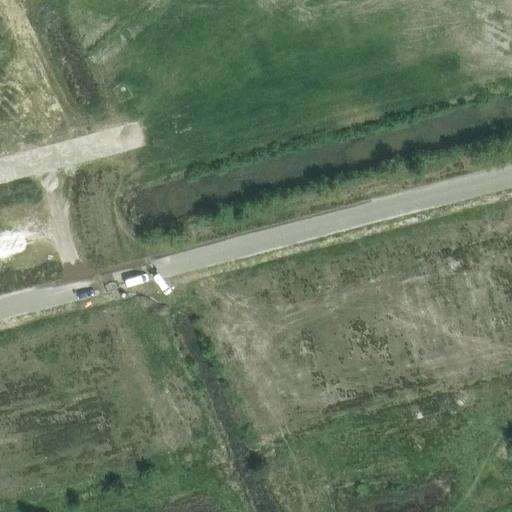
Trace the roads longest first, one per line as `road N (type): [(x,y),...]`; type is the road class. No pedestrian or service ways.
road 1 (unclassified): [(0,314),(511,179)]
road 2 (unclassified): [(0,171),(137,135)]
